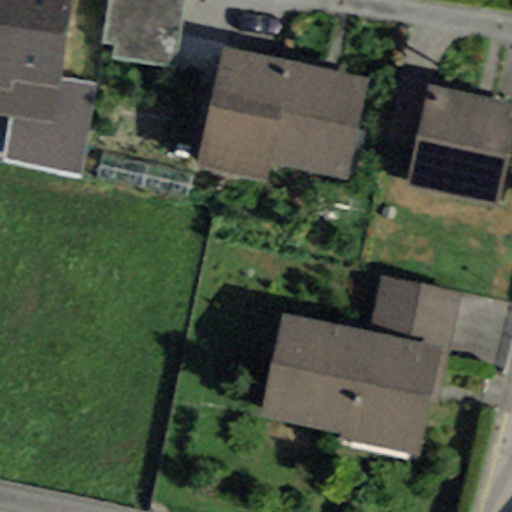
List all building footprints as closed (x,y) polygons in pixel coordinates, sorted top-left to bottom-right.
[(0,0),(0,91),(10,93),(13,79),(57,87),(59,78),(72,0),(0,0)] [(184,0),(109,0),(102,45),(113,47),(111,58),(173,69),(184,0)] [(370,78),(223,47),(197,168),(265,183),(269,165),(348,181),(370,78)] [(98,85),(59,78),(57,87),(13,79),(10,93),(0,91),(0,118),(10,121),(2,164),(80,178),(98,85)] [(498,208),(511,133),(511,104),(427,89),(408,191),(498,208)] [(380,277),(368,333),(440,350),(448,351),(461,295),(380,277)] [(368,333),(282,316),(260,419),(418,452),(440,350),(368,333)]
